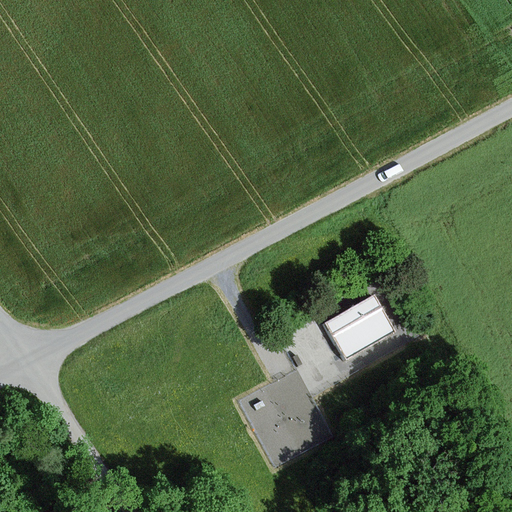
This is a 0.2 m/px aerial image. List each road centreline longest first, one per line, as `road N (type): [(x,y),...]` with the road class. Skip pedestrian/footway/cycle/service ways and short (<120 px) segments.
road 1 (unclassified): [(26,360),(511,108)]
road 2 (unclassified): [(134,511),(26,360)]
